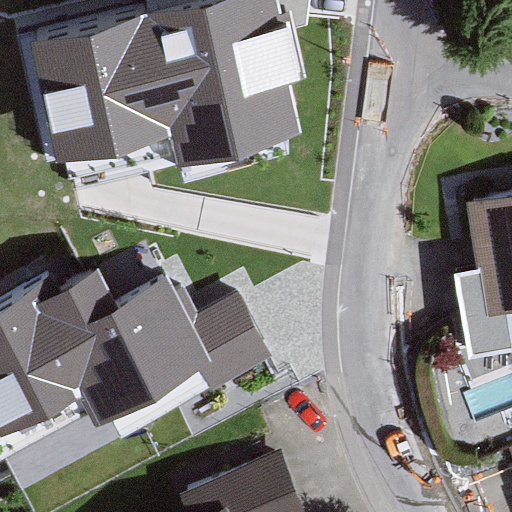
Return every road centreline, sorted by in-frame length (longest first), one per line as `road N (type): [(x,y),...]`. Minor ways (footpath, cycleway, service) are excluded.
road 1 (residential): [(423,511),(399,469),(368,351),(370,253),(392,77)]
road 2 (residential): [(392,77),(511,83)]
